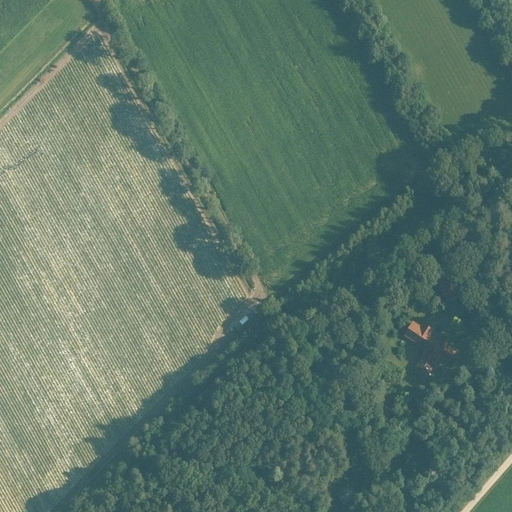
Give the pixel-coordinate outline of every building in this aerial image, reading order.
[(445,234),(434,240),(445,258),(455,251),(445,234)] [(438,282),(448,303),(460,297),(457,292),(450,276),(438,282)] [(434,291),(425,294),(429,306),(438,303),(434,291)] [(405,337),(428,352),(417,369),(429,375),(439,359),(448,365),(455,355),(446,349),(448,345),(442,342),(440,345),(428,338),(431,332),(423,327),(421,330),(412,324),(405,337)] [(236,341),(240,335),(232,328),(227,333),(236,341)] [(343,490),(336,496),(344,505),(351,499),(343,490)]
